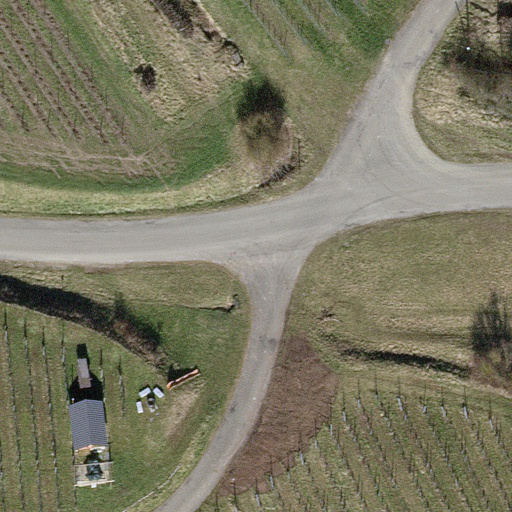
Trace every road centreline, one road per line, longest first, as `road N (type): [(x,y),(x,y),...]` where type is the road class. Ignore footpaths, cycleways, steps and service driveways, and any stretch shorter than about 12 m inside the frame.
road 1 (unclassified): [(511,193),(446,191),(314,205),(217,230),(0,245)]
road 2 (track): [(359,143),(314,205),(261,376),(177,511)]
road 3 (track): [(447,0),(359,143)]
